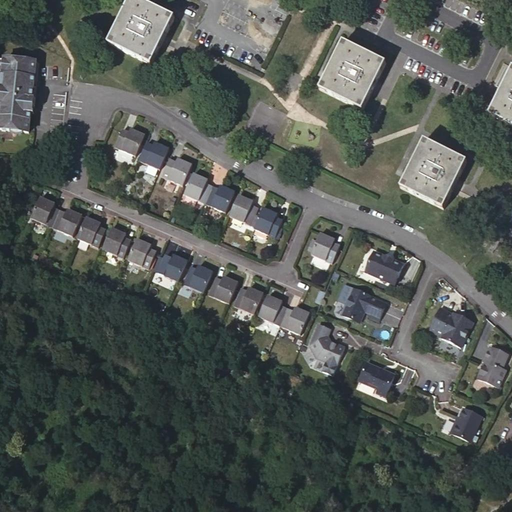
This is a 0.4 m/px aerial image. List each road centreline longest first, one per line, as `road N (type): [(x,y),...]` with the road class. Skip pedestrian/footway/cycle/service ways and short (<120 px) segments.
road 1 (residential): [(309,198),(110,93),(87,102),(71,173)]
road 2 (residential): [(309,198),(284,258),(274,267),(255,266),(86,195),(71,173)]
road 3 (residential): [(511,329),(445,264),(397,234),(309,198)]
